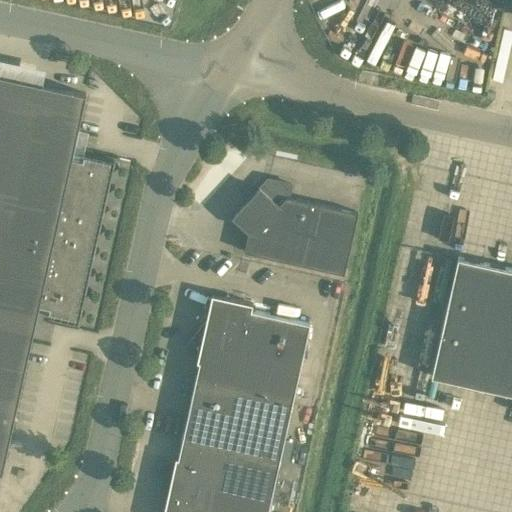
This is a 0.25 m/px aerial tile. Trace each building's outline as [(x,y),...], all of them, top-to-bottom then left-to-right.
[(42,79),(43,66),(31,65),(30,78),(42,79)] [(72,154),(77,129),(86,93),(44,84),(0,73),(0,471),(1,472),(37,312),(38,306),(49,308),(48,314),(76,320),(111,163),(83,156),(82,161),(71,158),(72,154)] [(244,250),(343,272),(357,212),(287,196),(290,183),(268,178),(234,215),(248,229),(244,250)] [(511,268),(458,256),(431,375),(511,392),(511,268)] [(199,361),(195,379),(292,401),(309,322),(251,309),(253,302),(231,297),(227,294),(184,347),(197,357),(196,360),(199,361)] [(195,379),(182,438),(279,459),(292,401),(195,379)] [(267,511),(279,459),(182,438),(178,457),(175,456),(175,459),(158,464),(170,511),(267,511)] [(16,476),(22,477),(24,470),(17,468),(16,476)]
